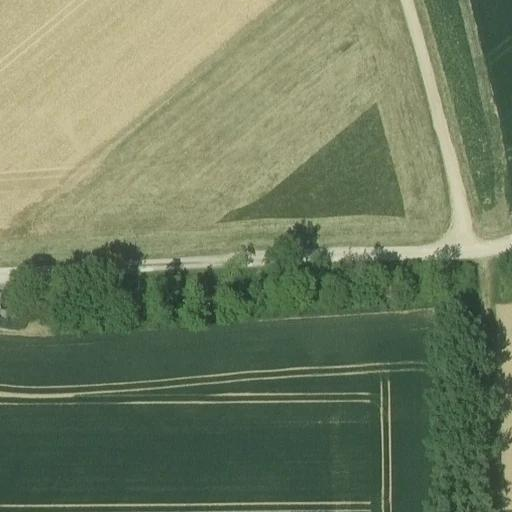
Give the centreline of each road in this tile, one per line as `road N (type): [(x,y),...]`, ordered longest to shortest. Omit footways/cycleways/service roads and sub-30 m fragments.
road 1 (track): [(0,277),(484,256),(511,244)]
road 2 (track): [(404,0),(470,256)]
road 3 (track): [(489,511),(484,256)]
